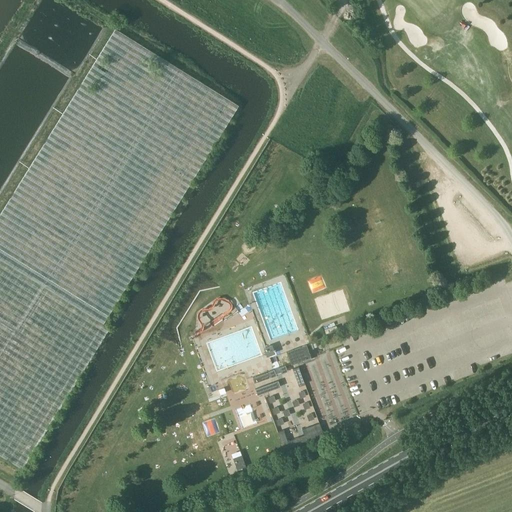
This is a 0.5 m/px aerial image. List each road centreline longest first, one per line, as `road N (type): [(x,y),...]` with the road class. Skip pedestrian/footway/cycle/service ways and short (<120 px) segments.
road 1 (track): [(47,511),(294,85),(161,0)]
road 2 (unclassified): [(278,0),(511,238)]
road 3 (secondary): [(309,511),(511,403)]
